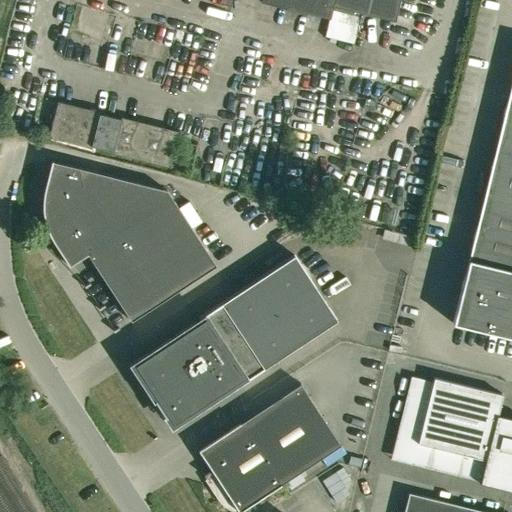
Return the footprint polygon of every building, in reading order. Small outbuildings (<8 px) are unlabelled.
[(260,0),(261,2),(330,19),(334,2),(395,17),(399,0),(260,0)] [(333,10),(327,37),(355,44),(362,17),(333,10)] [(511,78),(452,323),(511,337),(511,78)] [(58,101),(49,137),(91,148),(92,146),(112,151),(112,153),(169,167),(178,131),(121,117),(120,119),(100,114),(100,112),(58,101)] [(51,161),(44,188),(44,190),(43,195),(42,199),(42,202),(42,204),(42,209),(43,212),(43,216),(44,219),(45,223),(46,228),(47,230),(48,233),(50,237),(51,239),(53,243),(55,245),(69,266),(87,254),(131,321),(216,266),(167,190),(52,162),(52,161),(51,161)] [(189,203),(179,209),(192,229),(202,223),(189,203)] [(152,353),(148,355),(146,352),(130,363),(148,392),(151,390),(173,423),(179,420),(180,423),(213,401),(211,399),(215,396),(217,399),(237,386),(235,383),(239,380),(241,383),(337,320),(294,255),(198,318),(200,321),(196,324),(194,321),(174,334),(176,337),(172,339),(170,337),(150,350),(152,353)] [(502,394),(434,377),(417,443),(485,460),(479,483),(511,491),(511,418),(497,415),(502,394)] [(197,451),(220,482),(219,488),(220,495),(223,500),(227,505),(233,509),(239,511),(341,445),(300,383),(197,451)] [(343,468),(323,481),(337,502),(349,494),(344,485),(351,480),(343,468)] [(490,511),(409,493),(403,511),(490,511)]
